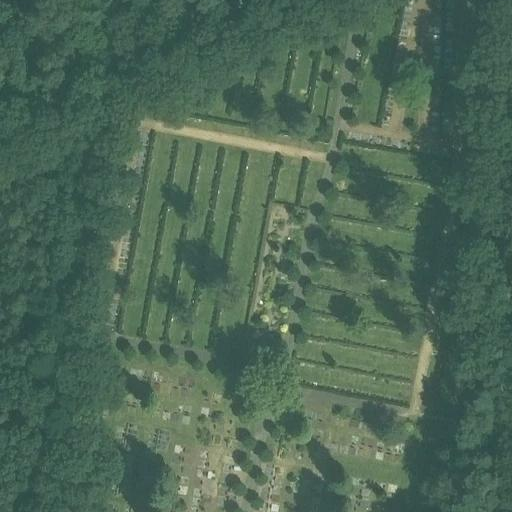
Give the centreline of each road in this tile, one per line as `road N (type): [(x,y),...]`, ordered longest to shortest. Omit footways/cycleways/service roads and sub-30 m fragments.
road 1 (track): [(30,511),(126,0)]
road 2 (unclassified): [(503,511),(511,302)]
